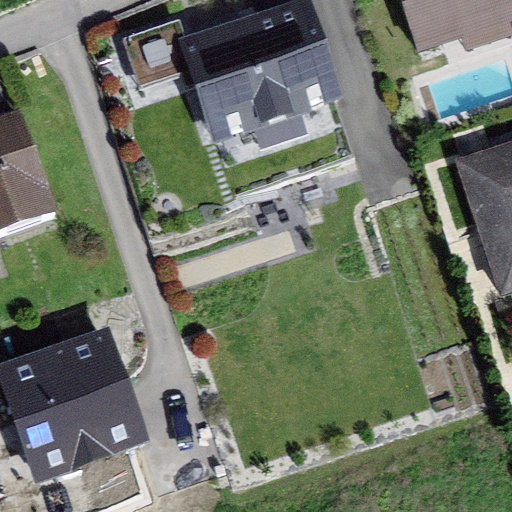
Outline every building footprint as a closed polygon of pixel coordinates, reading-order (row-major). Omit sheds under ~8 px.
[(511,0),(404,0),(431,71),(511,40),(511,0)] [(310,1),(179,46),(214,149),(346,103),(310,1)] [(23,119),(0,127),(0,246),(60,226),(23,119)] [(511,149),(457,168),(506,313),(511,310),(511,149)] [(109,337),(0,373),(0,391),(35,494),(149,458),(109,337)]
